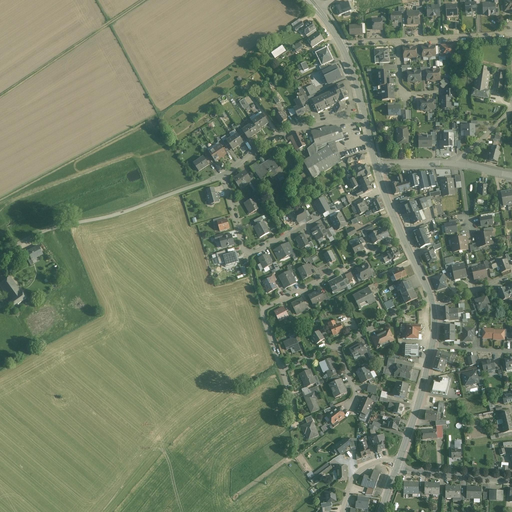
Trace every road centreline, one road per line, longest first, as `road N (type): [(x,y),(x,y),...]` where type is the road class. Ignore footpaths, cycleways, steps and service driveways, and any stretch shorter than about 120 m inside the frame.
road 1 (unclassified): [(0,261),(61,225),(193,186)]
road 2 (residential): [(261,310),(403,237)]
road 3 (residential): [(221,175),(274,134),(363,115)]
